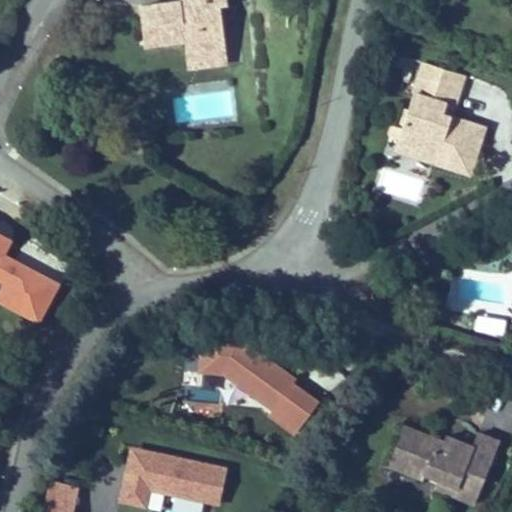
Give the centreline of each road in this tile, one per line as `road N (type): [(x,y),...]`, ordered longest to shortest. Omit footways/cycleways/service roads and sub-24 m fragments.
road 1 (unclassified): [(267,263),(309,218),(325,180),(360,0)]
road 2 (unclassified): [(15,511),(49,395),(90,329),(115,302),(143,289)]
road 3 (residential): [(511,192),(348,271),(307,273),(267,263)]
road 4 (residential): [(143,289),(126,256),(101,234),(0,165)]
road 5 (unclassified): [(143,289),(238,276),(267,263)]
